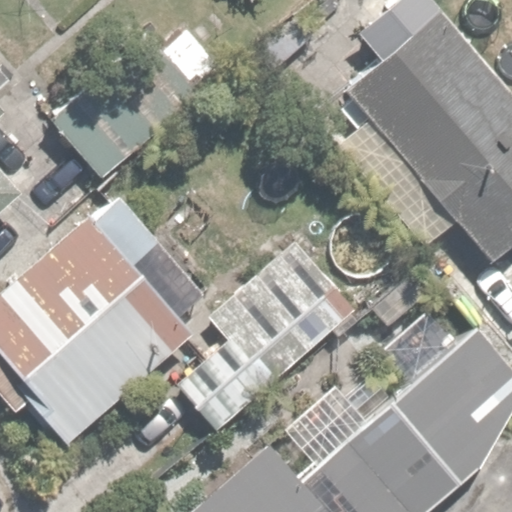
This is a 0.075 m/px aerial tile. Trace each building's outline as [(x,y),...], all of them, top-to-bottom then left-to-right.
[(511,229),(511,110),(417,0),(412,0),(359,46),(371,60),(334,92),(362,125),(334,148),(415,242),(450,213),(485,253),(511,229)] [(98,173),(217,59),(182,23),(109,93),(88,72),(43,116),(98,173)] [(200,288),(112,186),(0,281),(0,403),(10,416),(26,403),(63,446),(193,335),(173,312),(200,288)] [(334,312),(272,244),(201,307),(221,330),(167,378),(208,424),(334,312)] [(511,371),(466,320),(373,405),(289,480),(256,443),(179,511),(407,511),(442,481),(509,420),(493,403),(511,385),(511,371)]
